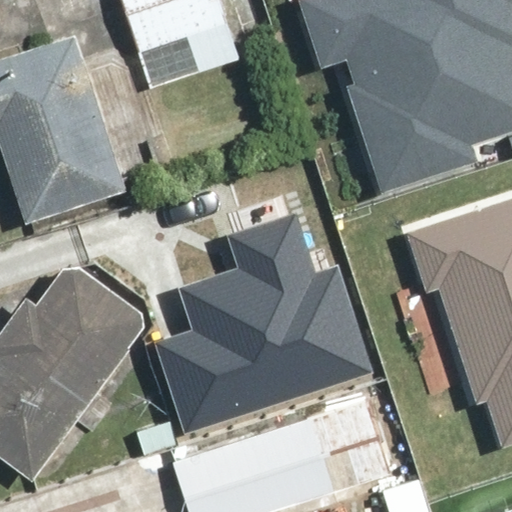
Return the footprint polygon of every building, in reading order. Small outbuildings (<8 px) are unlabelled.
[(216,0),(112,0),(142,87),(234,59),(216,0)] [(297,75),(324,66),(368,198),(475,162),(468,141),(511,125),(511,56),(506,40),(511,37),(511,0),(286,0),(274,4),(297,75)] [(111,189),(62,33),(0,52),(0,178),(13,220),(111,189)] [(489,382),(505,433),(511,430),(511,187),(406,221),(424,275),(443,269),(480,385),(489,382)] [(160,325),(190,417),(372,360),(337,250),(316,256),(297,196),(229,218),(240,254),(185,271),(199,313),(160,325)] [(0,464),(19,477),(135,313),(52,255),(20,300),(6,290),(0,298),(0,464)] [(362,393),(164,460),(181,511),(258,511),(387,470),(362,393)]
